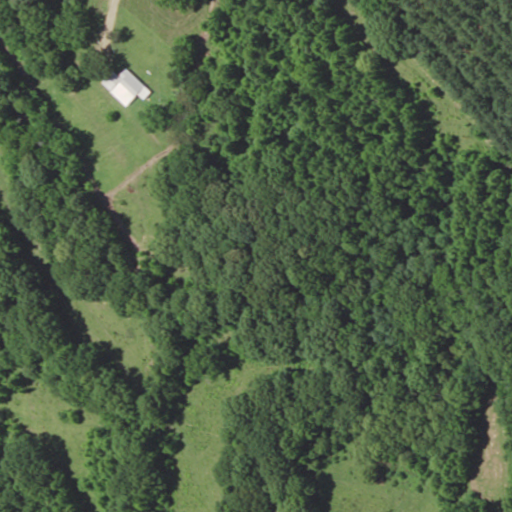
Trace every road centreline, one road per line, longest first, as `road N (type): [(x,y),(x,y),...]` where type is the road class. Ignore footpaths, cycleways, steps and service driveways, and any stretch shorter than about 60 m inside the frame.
road 1 (residential): [(511,215),(479,230),(347,218),(162,162),(0,74)]
road 2 (residential): [(511,138),(402,0)]
